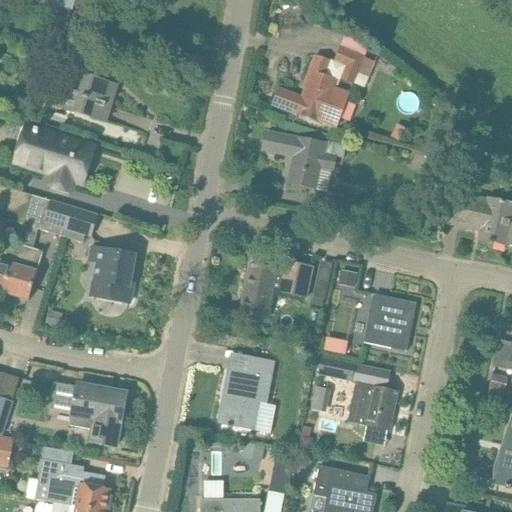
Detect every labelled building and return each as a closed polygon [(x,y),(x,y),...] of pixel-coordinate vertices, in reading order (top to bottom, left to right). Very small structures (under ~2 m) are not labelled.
[(45,0),(45,1),(71,10),(74,0),(45,0)] [(346,33),(334,62),(346,67),(341,79),(352,84),(357,73),(368,77),(374,63),(362,58),(366,47),(346,33)] [(323,78),(329,63),(315,57),(306,81),(308,82),(301,99),(278,90),(272,105),(319,123),(320,122),(334,128),(347,95),(332,89),(335,82),(323,78)] [(71,73),(60,109),(104,123),(116,87),(71,73)] [(83,185),(94,149),(33,130),(21,166),(53,176),(49,187),(68,193),(72,182),(83,185)] [(288,184),(315,189),(320,168),(332,171),(335,157),(322,155),(325,144),(297,139),(266,133),(262,151),(293,158),(288,184)] [(0,218),(24,226),(32,197),(0,187),(0,218)] [(511,205),(488,200),(487,203),(452,195),(446,223),(481,231),(479,240),(507,246),(511,221),(511,205)] [(32,197),(24,226),(62,237),(64,231),(70,210),(70,208),(32,197)] [(330,197),(326,213),(350,219),(353,203),(330,197)] [(70,210),(64,231),(90,239),(97,218),(70,210)] [(0,293),(3,294),(18,245),(3,241),(1,245),(0,244),(0,293)] [(18,245),(3,294),(28,302),(42,257),(43,253),(33,250),(18,245)] [(138,257),(108,251),(108,253),(91,250),(89,262),(97,263),(91,297),(129,304),(132,289),(129,288),(132,268),(136,268),(138,257)] [(305,298),(312,269),(285,263),(285,266),(277,264),(277,263),(252,258),(240,315),(265,320),(273,283),(281,285),(279,292),(305,298)] [(373,295),(364,343),(406,352),(416,304),(373,295)] [(328,337),(325,349),(345,354),(348,342),(328,337)] [(511,344),(500,342),(495,367),(511,371),(511,344)] [(227,370),(217,424),(270,434),(275,406),(266,405),(274,363),(252,358),(249,374),(227,370)] [(322,359),(318,376),(327,378),(350,382),(354,366),(330,361),(322,359)] [(5,374),(0,390),(0,399),(12,403),(20,379),(5,374)] [(502,399),(506,379),(492,376),(488,396),(502,399)] [(349,423),(390,431),(398,393),(356,385),(349,423)] [(127,396),(77,386),(69,427),(93,431),(91,444),(115,448),(120,425),(122,425),(127,396)] [(501,453),(495,485),(506,487),(505,489),(510,490),(511,488),(511,425),(511,430),(509,429),(504,454),(501,453)] [(0,467),(8,469),(13,444),(13,441),(0,438),(0,467)] [(269,492),(283,494),(289,460),(275,458),(269,492)] [(35,500),(54,504),(98,511),(105,511),(109,490),(98,489),(100,477),(82,473),(83,469),(42,461),(35,500)] [(373,511),(378,495),(368,493),(372,477),(321,465),(314,494),(328,497),(324,511),(373,511)] [(204,500),(200,500),(199,511),(259,511),(260,501),(223,500),(223,483),(205,483),(204,500)]
